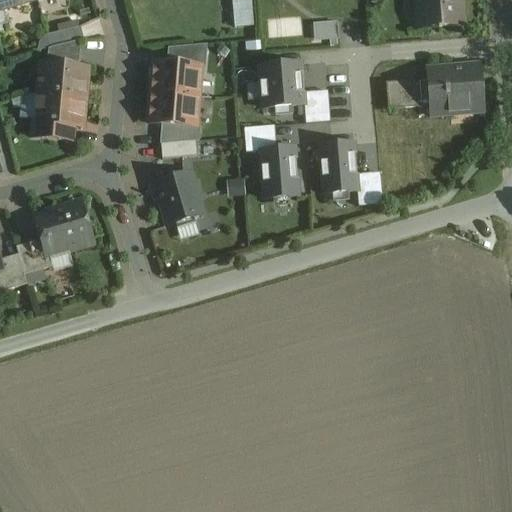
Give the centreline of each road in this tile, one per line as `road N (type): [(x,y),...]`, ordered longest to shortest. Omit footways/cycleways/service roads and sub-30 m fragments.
road 1 (unclassified): [(145,302),(511,196)]
road 2 (residential): [(112,171),(119,44),(106,0)]
road 3 (unclassified): [(0,346),(145,302)]
road 4 (residential): [(145,302),(112,171)]
